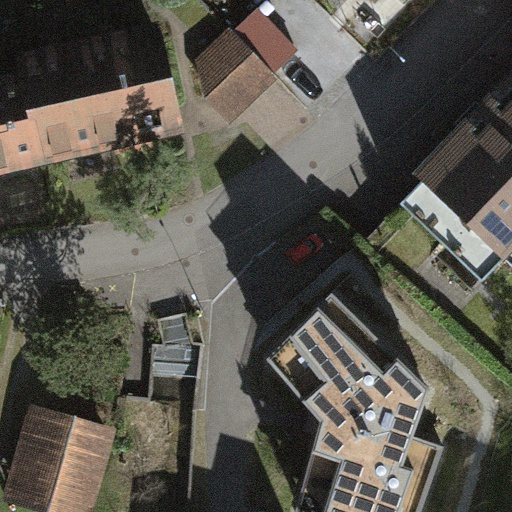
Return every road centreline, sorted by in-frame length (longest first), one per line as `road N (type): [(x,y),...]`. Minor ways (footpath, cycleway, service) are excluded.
road 1 (residential): [(473,0),(317,153),(187,232),(100,255),(0,266)]
road 2 (unknown): [(207,511),(211,432),(231,322),(221,257)]
